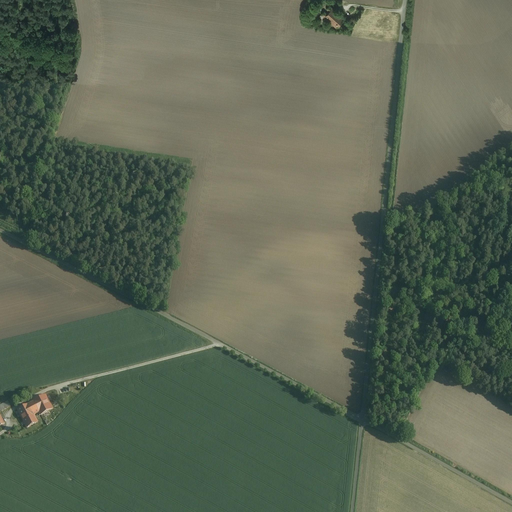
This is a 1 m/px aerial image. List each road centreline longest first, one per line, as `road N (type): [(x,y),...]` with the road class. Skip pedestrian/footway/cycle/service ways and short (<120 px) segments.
road 1 (unclassified): [(361,419),(405,0)]
road 2 (unclassified): [(0,231),(361,419)]
road 3 (track): [(220,343),(59,384),(15,408)]
road 4 (unclassified): [(361,419),(511,502)]
